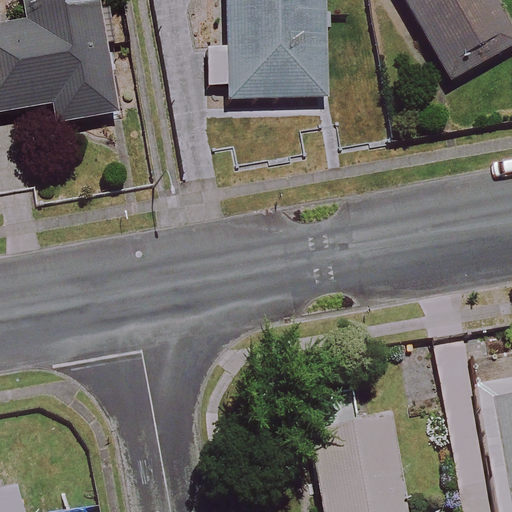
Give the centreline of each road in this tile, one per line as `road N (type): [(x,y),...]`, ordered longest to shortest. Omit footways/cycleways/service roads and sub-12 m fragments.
road 1 (residential): [(129,294),(511,226)]
road 2 (residential): [(129,294),(173,511)]
road 3 (residential): [(0,317),(129,294)]
